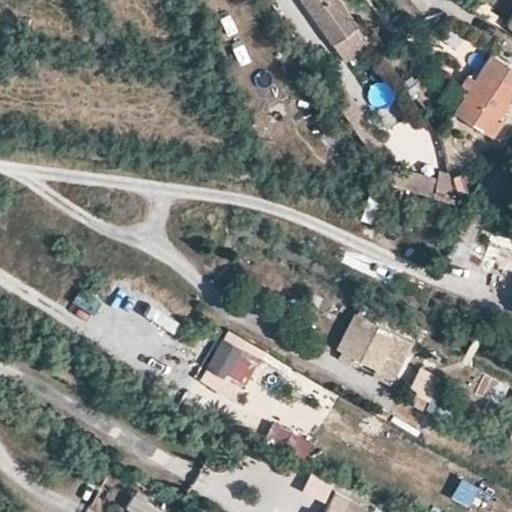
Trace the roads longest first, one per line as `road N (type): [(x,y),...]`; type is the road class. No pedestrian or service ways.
road 1 (track): [(26,171),(105,224),(167,251),(255,322)]
road 2 (track): [(0,366),(193,469)]
road 3 (track): [(0,271),(180,376)]
road 4 (track): [(289,0),(366,109)]
